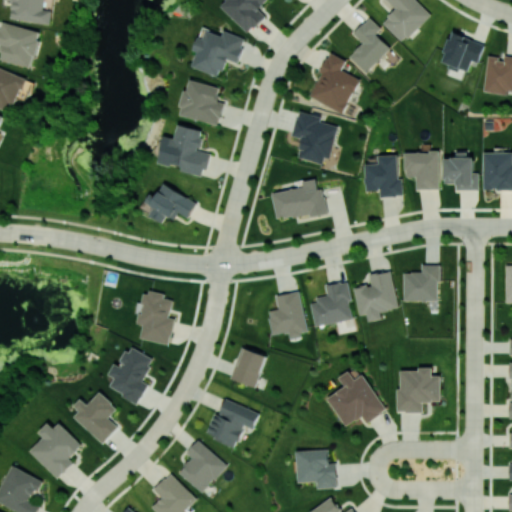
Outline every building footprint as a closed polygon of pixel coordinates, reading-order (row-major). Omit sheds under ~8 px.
[(11,18),(51,23),(53,10),(44,9),(45,0),(10,0),(14,1),(11,18)] [(223,0),(220,4),(250,32),(266,15),(260,9),(267,0),(223,0)] [(383,22),(404,42),(431,13),(417,0),(387,0),(396,8),(383,22)] [(382,28),(370,17),(354,33),(363,42),(350,56),(366,72),(391,48),(377,33),(382,28)] [(0,58),(32,67),(41,31),(2,21),(0,27),(0,44),(3,45),(0,56),(0,58)] [(193,66),(221,76),(227,58),(238,62),(247,38),(225,30),(223,35),(207,29),(204,38),(199,36),(194,49),(198,51),(193,66)] [(479,61),(485,42),(452,32),(442,63),(467,72),(472,59),(479,61)] [(344,112),(360,79),(342,70),(347,60),(331,52),(309,96),(344,112)] [(485,90),(511,92),(511,55),(502,55),(502,56),(487,55),(485,90)] [(26,78),(0,67),(0,107),(12,112),(26,78)] [(222,87),(190,78),(180,114),(219,125),(226,102),(218,100),(222,87)] [(337,125),(321,121),(322,116),(299,110),(292,135),(302,138),(298,157),(327,164),(337,125)] [(160,161),(182,167),(181,171),(204,176),(210,152),(200,150),(205,130),(179,124),(176,138),(166,135),(160,161)] [(406,151),(406,176),(417,176),(417,188),(440,189),(440,151),(406,151)] [(484,189),(511,189),(511,151),(485,151),(484,189)] [(398,154),(379,155),(379,163),(366,163),(366,190),(380,190),(380,196),(404,195),(403,178),(399,178),(398,154)] [(480,189),(480,172),(475,172),(475,154),(458,154),(458,157),(445,157),(445,182),(457,182),(457,189),(480,189)] [(278,219),(328,211),(324,188),(319,188),(317,178),(303,180),(304,187),(273,192),(278,219)] [(198,203),(166,183),(148,213),(163,222),(168,215),(175,219),(179,212),(189,217),(198,203)] [(439,264),(423,264),(423,271),(404,272),(405,301),(440,300),(439,264)] [(359,315),(367,313),(368,321),(382,318),(380,311),(398,308),(392,270),(370,273),(372,284),(355,287),(359,315)] [(315,325),(354,319),(347,281),(326,284),(328,296),(311,299),(315,325)] [(141,337),(170,343),(175,318),(170,317),(174,299),(165,298),(166,294),(146,290),(139,324),(144,325),(141,337)] [(273,334),(289,331),(290,337),(308,333),(300,290),(277,295),(279,308),(268,310),(273,334)] [(140,402),(148,383),(143,381),(154,357),(130,345),(121,365),(115,362),(109,374),(115,377),(110,388),(140,402)] [(267,355),(243,346),(231,378),(256,387),(267,355)] [(399,368),(399,411),(423,412),(424,401),(441,401),(442,375),(433,375),(433,369),(399,368)] [(346,426),(363,415),(367,422),(387,410),(364,374),(356,379),(350,370),(340,376),(346,386),(328,397),(346,426)] [(88,404),(81,398),(75,405),(80,410),(75,416),(104,443),(119,426),(109,417),(118,408),(100,391),(88,404)] [(261,413),(226,398),(219,414),(214,412),(209,423),(211,424),(207,434),(235,446),(245,424),(254,428),(261,413)] [(60,422),(55,427),(49,422),(39,432),(44,436),(31,450),(59,477),(74,461),(70,457),(83,444),(60,422)] [(179,471),(202,492),(228,464),(199,438),(187,452),(192,457),(179,471)] [(338,487),(337,462),(330,463),(330,449),(297,450),(299,482),(318,481),(318,488),(338,487)] [(38,511),(42,503),(34,499),(43,479),(12,465),(0,491),(0,501),(22,511),(38,511)] [(154,489),(162,497),(153,506),(158,511),(182,511),(197,499),(172,472),(154,489)] [(356,511),(353,507),(345,511),(343,511),(333,496),(309,511),(356,511)]
